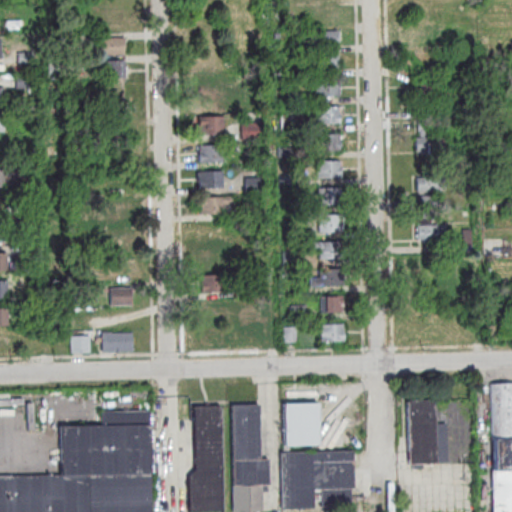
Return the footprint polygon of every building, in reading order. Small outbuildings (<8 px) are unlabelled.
[(408,29),(423,29),(423,27),(433,27),(433,45),(408,45),(408,29)] [(310,33),(338,32),(338,49),(310,50),(310,33)] [(450,34),(464,35),(464,47),(450,47),(450,34)] [(102,39),(124,38),(125,56),(103,57),(102,39)] [(17,54),(32,53),(33,64),(17,64),(17,54)] [(310,56),(338,55),(339,72),(311,73),(310,56)] [(102,62),(124,61),(125,79),(103,79),(102,62)] [(15,75),(31,75),(31,89),(16,89),(15,75)] [(315,80),(339,80),(339,98),(315,98),(315,80)] [(196,81),(221,81),(221,102),(197,102),(196,81)] [(414,88),(420,88),(419,85),(432,85),(432,89),(442,88),(442,102),(414,102),(414,88)] [(282,93),(301,93),(301,104),(282,104),(282,93)] [(316,125),(316,107),(338,107),(338,115),(339,115),(339,125),(316,125)] [(414,109),(431,109),(431,120),(415,120),(414,109)] [(280,115),(297,115),(297,128),(280,129),(280,115)] [(195,118),(223,118),(223,136),(195,136),(195,118)] [(416,122),(431,122),(431,132),(425,132),(425,138),(443,138),(444,155),(426,155),(425,154),(421,154),(421,152),(415,152),(415,138),(419,138),(418,133),(416,133),(416,122)] [(241,124),(259,124),(259,141),(242,142),(241,124)] [(114,133),(99,131),(96,150),(112,152),(114,133)] [(492,131),(507,132),(508,144),(492,143),(492,131)] [(317,152),(317,135),(339,135),(339,141),(340,141),(340,152),(317,152)] [(199,147),(221,146),(222,164),(200,164),(199,147)] [(278,148),(292,148),(292,158),(278,159),(278,148)] [(317,180),(317,162),(339,161),(340,168),(341,168),(341,179),(317,180)] [(15,163),(36,163),(37,178),(16,178),(15,163)] [(199,172),(222,172),(223,189),(200,189),(200,184),(197,184),(196,174),(199,174),(199,172)] [(422,175),(444,174),(444,193),(416,193),(415,179),(421,179),(422,175)] [(244,179),(261,179),(261,194),(245,194),(244,179)] [(318,189),(340,189),(340,206),(318,207),(318,189)] [(419,206),(440,206),(440,196),(419,196),(419,206)] [(199,199),(233,198),(233,205),(223,206),(223,215),(200,216),(199,199)] [(108,225),(129,225),(129,207),(108,207),(108,225)] [(241,210),(255,209),(255,219),(241,219),(241,210)] [(319,216),(341,216),(341,222),(342,222),(342,233),(319,234),(319,216)] [(416,227),(445,226),(445,243),(423,244),(423,241),(417,241),(416,227)] [(462,230),(471,230),(471,254),(457,254),(457,239),(462,239),(462,230)] [(131,235),(109,235),(109,253),(131,253),(131,235)] [(319,253),(305,253),(305,243),(341,242),(342,260),(320,261),(319,253)] [(23,247),(38,246),(39,257),(23,257),(23,247)] [(201,251),(223,250),(224,267),(202,268),(201,251)] [(283,253),(296,253),(297,266),(283,266),(283,253)] [(240,261),(255,260),(255,271),(240,271),(240,261)] [(423,266),(445,265),(446,283),(432,283),(432,289),(439,289),(439,299),(418,300),(417,270),(424,269),(423,266)] [(325,279),(325,270),(343,270),(343,287),(309,288),(309,279),(325,279)] [(201,276),(224,276),(225,294),(202,294),(201,276)] [(238,285),(249,285),(249,298),(238,298),(238,285)] [(109,289),(130,289),(131,306),(109,307),(109,289)] [(320,297),(343,297),(343,314),(320,315),(320,297)] [(200,317),(225,317),(225,300),(200,300),(200,317)] [(290,307),(306,306),(306,321),(290,321),(290,307)] [(0,324),(8,325),(8,307),(0,307),(0,324)] [(320,326),(343,325),(343,331),(344,331),(344,343),(321,343),(320,326)] [(486,327),(496,327),(496,341),(486,341),(486,327)] [(201,344),(223,344),(223,328),(201,328),(201,344)] [(296,328),(296,346),(283,347),(283,328),(296,328)] [(101,334),(131,334),(132,353),(101,354),(101,334)] [(70,337),(89,337),(90,354),(70,354),(70,337)] [(511,384),(511,511),(492,511),(490,385),(511,384)] [(436,464),(436,466),(408,466),(406,402),(434,402),(435,425),(446,425),(447,464),(436,464)] [(284,407),(318,406),(319,448),(284,448),(284,407)] [(188,511),(223,511),(221,407),(193,408),(195,472),(188,478),(188,511)] [(231,407),(233,488),(269,487),(268,461),(260,461),(259,407),(231,407)] [(0,477),(0,511),(150,511),(149,412),(101,412),(101,426),(60,427),(61,477),(0,477)] [(350,490),(351,508),(321,509),(321,491),(313,491),(314,510),(283,511),(282,492),(281,454),(352,452),(353,490),(350,490)]
